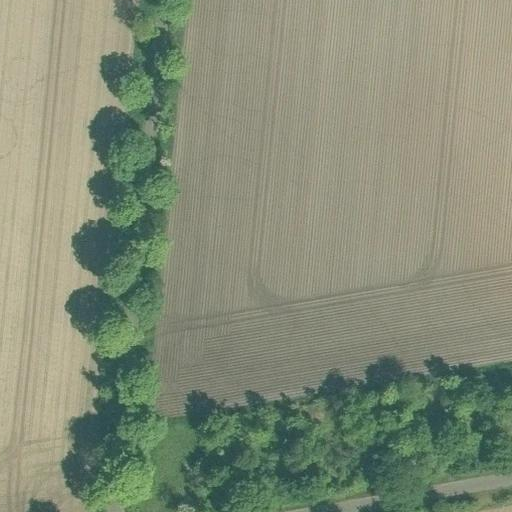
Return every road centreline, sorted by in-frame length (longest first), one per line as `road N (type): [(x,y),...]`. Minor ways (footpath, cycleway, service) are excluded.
road 1 (unclassified): [(169,0),(120,511)]
road 2 (unclassified): [(511,478),(318,511)]
